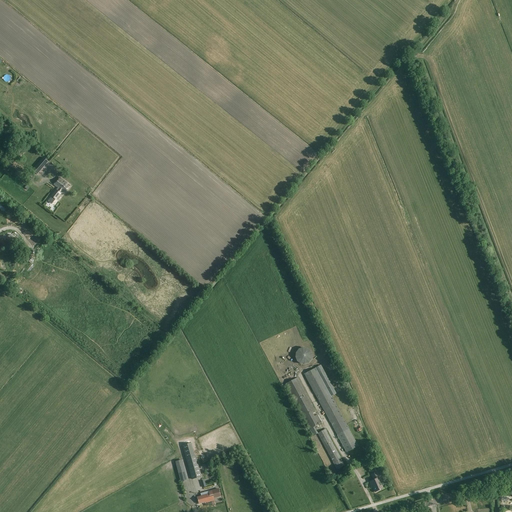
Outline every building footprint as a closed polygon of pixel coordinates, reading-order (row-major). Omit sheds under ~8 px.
[(37,175),(44,167),(39,163),(32,171),(37,175)] [(62,190),(65,192),(69,187),(66,185),(67,184),(59,178),(54,185),(60,189),(58,191),(56,190),(53,194),(52,194),(51,196),(56,199),(60,193),(59,193),(62,190)] [(5,240),(13,245),(15,242),(8,236),(5,240)] [(9,245),(2,239),(0,240),(0,242),(7,248),(9,245)] [(29,262),(32,264),(35,260),(27,254),(23,258),(28,262),(29,262)] [(309,349),(305,347),(300,348),(297,352),(295,356),(296,360),(299,363),(303,365),(308,364),(311,361),(313,357),(312,352),(309,349)] [(304,374),(337,435),(347,452),(358,446),(349,429),(331,396),(336,394),(321,365),(304,374)] [(313,436),(318,433),(314,427),(322,423),(297,378),(285,384),(313,436)] [(325,429),(318,433),(337,470),(345,466),(325,429)] [(183,446),(192,479),(201,477),(196,456),(195,456),(191,443),(183,446)] [(181,482),(187,480),(182,460),(176,462),(181,482)] [(375,492),(383,489),(380,481),(381,480),(377,472),(372,475),(374,480),(369,482),(371,486),(372,485),(375,492)] [(214,498),(221,496),(219,489),(209,492),(209,491),(201,494),(201,496),(197,497),(199,503),(206,501),(207,502),(214,500),(214,498)]
